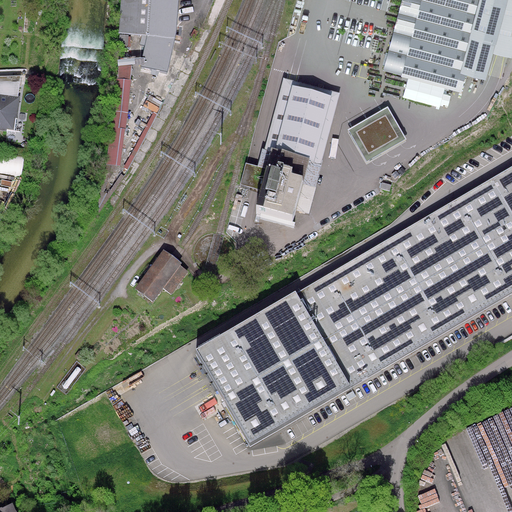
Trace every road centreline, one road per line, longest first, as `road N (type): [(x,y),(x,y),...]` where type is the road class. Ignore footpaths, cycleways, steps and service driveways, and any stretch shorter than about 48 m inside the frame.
road 1 (track): [(262,237),(217,279),(204,278),(169,246),(156,248),(113,299)]
road 2 (residential): [(399,451),(213,511)]
road 3 (residential): [(511,356),(411,431),(399,451)]
